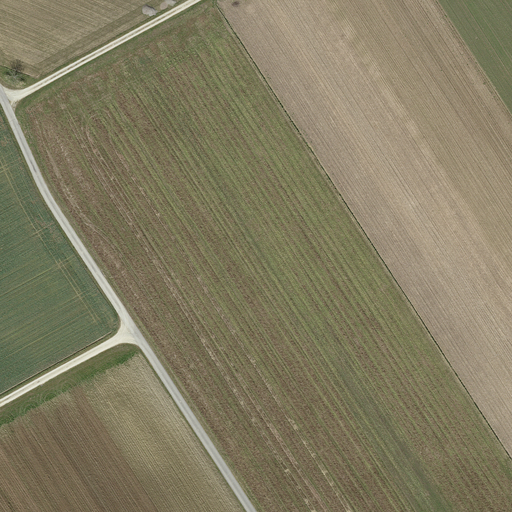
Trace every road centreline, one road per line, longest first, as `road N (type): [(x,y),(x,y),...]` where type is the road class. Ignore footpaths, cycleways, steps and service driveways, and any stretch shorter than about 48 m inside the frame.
road 1 (track): [(0,87),(43,186),(248,511)]
road 2 (track): [(8,103),(200,0)]
road 3 (track): [(133,336),(0,407)]
